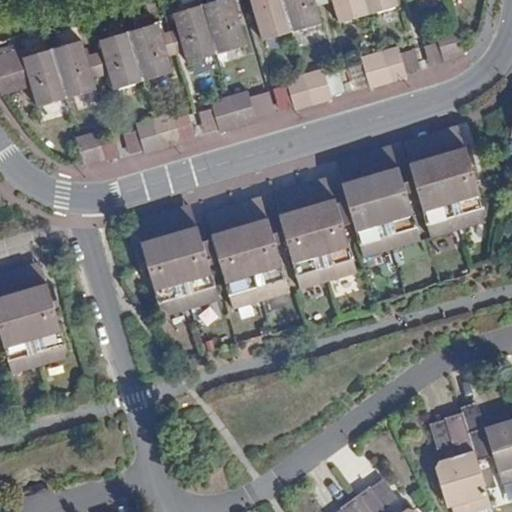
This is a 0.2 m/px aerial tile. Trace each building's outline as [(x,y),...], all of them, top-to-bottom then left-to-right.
[(220,0),(203,5),(218,54),(247,46),(237,13),(240,12),(235,0),(220,0)] [(251,0),(263,40),(292,32),(282,0),(251,0)] [(314,0),(282,0),(292,32),(322,24),(314,0)] [(369,15),(364,0),(332,0),(340,23),(369,15)] [(396,0),(364,0),(369,15),(399,6),(396,0)] [(218,54),(203,5),(174,14),(178,29),(170,31),(177,54),(185,51),(188,63),(218,54)] [(158,23),(129,32),(144,81),(173,72),(168,57),(177,54),(170,31),(161,34),(158,23)] [(444,61),(466,55),(458,27),(457,27),(455,28),(436,34),(438,42),(444,61)] [(95,54),(101,76),(110,73),(114,90),(144,81),(129,32),(100,40),(103,52),(95,54)] [(82,41),(53,49),(67,98),(97,89),(94,78),(101,76),(95,54),(87,56),(82,41)] [(445,63),(444,61),(438,42),(424,46),(430,67),(445,63)] [(389,83),(408,78),(407,74),(400,53),(399,47),(380,52),(389,83)] [(0,77),(27,70),(32,86),(38,106),(67,98),(53,49),(25,57),(22,48),(0,55),(0,77)] [(400,53),(407,74),(421,70),(421,69),(415,49),(400,53)] [(371,88),(389,83),(380,52),(362,57),(364,64),(370,85),(371,88)] [(355,89),(370,85),(364,64),(349,68),(355,89)] [(314,105),(332,99),(331,97),(325,75),(323,69),(305,74),(314,105)] [(0,77),(0,89),(2,95),(3,95),(32,86),(27,70),(0,77)] [(325,75),(331,97),(346,92),(340,71),(325,75)] [(295,111),(314,105),(305,74),(287,80),(288,86),(294,107),(295,111)] [(280,112),(294,107),(288,86),(274,90),(280,110),(280,112)] [(239,127),(257,122),(256,118),(250,97),(248,91),(230,96),(239,127)] [(250,97),(256,118),(271,114),(270,114),(265,93),(250,97)] [(219,129),(221,133),(239,127),(230,96),(212,102),(213,108),(219,129)] [(205,133),(219,129),(213,108),(199,112),(205,133)] [(155,118),(164,149),(182,144),(182,143),(175,119),(174,113),(155,118)] [(182,143),(182,144),(192,141),(197,139),(189,114),(175,119),(182,143)] [(145,151),(145,154),(164,149),(155,118),(137,124),(138,130),(145,151)] [(465,148),(459,125),(431,133),(438,156),(465,148)] [(130,155),(145,151),(138,130),(124,134),(130,155)] [(82,160),(84,166),(105,160),(100,141),(97,132),(79,137),(76,138),(82,159),(82,160)] [(438,156),(431,133),(404,141),(411,164),(438,156)] [(100,141),(105,160),(106,162),(121,158),(114,137),(100,141)] [(398,167),(391,145),(364,153),(371,175),(398,167)] [(466,148),(465,148),(438,156),(460,229),(469,227),(484,222),(483,219),(486,214),(478,185),(466,148)] [(371,175),(364,153),(337,161),(344,184),(371,175)] [(460,229),(438,156),(411,164),(410,164),(414,179),(418,192),(431,238),(450,232),(460,229)] [(400,167),(398,167),(371,175),(393,249),(402,246),(421,241),(408,195),(404,183),(400,167)] [(393,249),(371,175),(344,184),(342,184),(347,200),(354,223),(364,257),(383,252),(393,249)] [(301,185),(308,208),(335,200),(329,177),(301,185)] [(281,216),(308,208),(301,185),(274,193),(281,216)] [(233,204),(240,227),(268,219),(261,196),(233,204)] [(335,200),(308,208),(330,281),(338,278),(357,273),(344,226),(337,203),(336,200),(335,200)] [(190,204),(163,212),(170,235),(197,227),(190,204)] [(213,235),(240,227),(233,204),(206,212),(213,235)] [(330,281),(308,208),(281,216),(279,216),(284,231),(287,243),(301,289),(320,283),(330,281)] [(163,212),(136,220),(143,243),(170,235),(163,212)] [(268,219),(240,227),(262,300),(271,298),(290,292),(277,246),(273,233),(269,219),(268,219)] [(170,235),(191,308),(201,305),(220,300),(210,266),(203,241),(200,232),(199,227),(197,227),(170,235)] [(262,300),(240,227),(213,235),(212,236),(213,239),(220,263),(233,309),(253,303),(262,300)] [(170,235),(143,243),(142,243),(161,310),(165,312),(166,316),(182,311),(191,308),(170,235)] [(47,284),(41,261),(13,269),(20,292),(47,284)] [(0,297),(20,292),(13,269),(0,272),(0,297)] [(48,284),(47,284),(20,292),(41,365),(66,358),(65,354),(68,349),(48,284)] [(41,365),(20,292),(0,297),(0,330),(9,362),(13,373),(41,365)] [(477,403),(461,407),(463,412),(469,433),(485,428),(477,403)] [(469,433),(463,412),(445,417),(446,419),(453,444),(454,446),(460,444),(463,454),(439,461),(436,467),(446,501),(450,499),(454,511),(478,511),(492,508),(478,460),(469,433)] [(453,444),(446,419),(431,424),(438,448),(453,444)] [(511,419),(485,428),(469,433),(478,460),(493,456),(502,484),(511,481),(511,419)] [(385,479),(372,487),(386,508),(399,499),(385,479)] [(356,497),(355,497),(366,511),(417,511),(416,510),(409,509),(403,511),(384,511),(388,510),(386,508),(372,487),(371,486),(356,497)] [(366,511),(355,497),(341,507),(342,509),(344,511),(366,511)]
